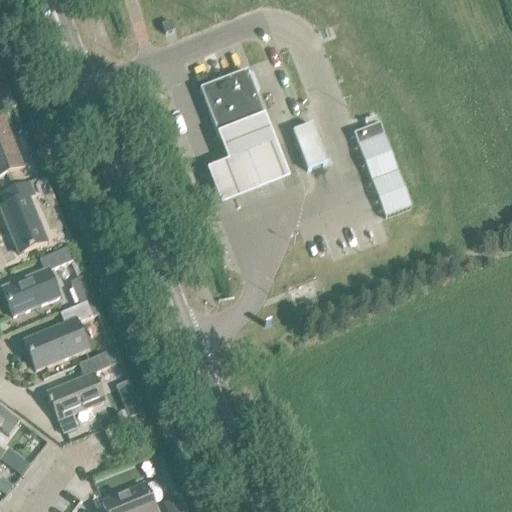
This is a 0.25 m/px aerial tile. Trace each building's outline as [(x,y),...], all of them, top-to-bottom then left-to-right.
[(158,27),(162,36),(170,33),(171,32),(167,23),(158,27)] [(262,120),(244,74),(197,92),(215,138),(262,120)] [(6,95),(0,97),(0,100),(4,110),(11,107),(14,106),(9,94),(6,95)] [(362,124),(365,132),(378,128),(375,119),(362,124)] [(262,120),(215,138),(225,164),(213,168),(205,171),(219,209),(229,205),(287,182),(262,120)] [(0,122),(0,178),(21,170),(1,122),(0,122)] [(289,134),(304,173),(309,171),(313,170),(322,166),(323,166),(309,127),(307,128),(297,132),(291,133),(289,134)] [(365,132),(352,138),(357,150),(383,140),(378,128),(365,132)] [(410,210),(383,140),(357,150),(384,220),(410,210)] [(0,210),(0,214),(17,257),(46,246),(27,200),(33,197),(27,185),(1,196),(6,207),(0,210)] [(1,292),(12,320),(58,301),(47,275),(71,265),(75,264),(69,250),(65,251),(38,263),(43,274),(1,292)] [(91,321),(98,318),(92,303),(59,317),(63,328),(22,345),(34,374),(87,352),(76,327),(91,321)] [(45,396),(57,424),(71,419),(103,405),(92,377),(109,370),(116,367),(110,354),(77,368),(83,381),(45,396)] [(125,386),(115,390),(121,404),(131,400),(125,386)] [(0,461),(4,455),(0,452),(0,433),(7,439),(18,425),(0,411),(0,461)] [(71,419),(57,424),(63,438),(77,432),(71,419)] [(1,482),(0,482),(0,495),(4,499),(12,490),(1,482)] [(103,511),(153,511),(153,510),(158,508),(154,497),(149,499),(144,488),(101,505),(103,511)]
